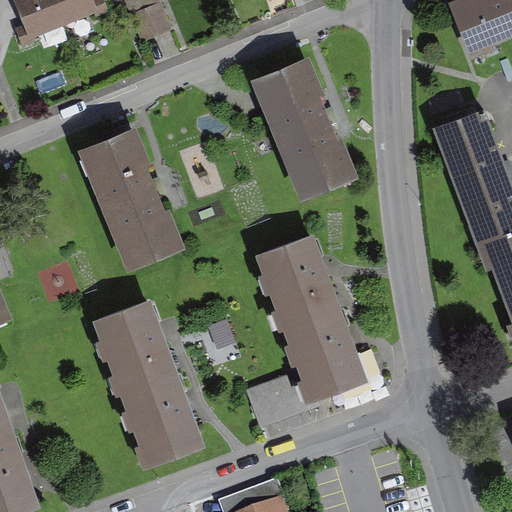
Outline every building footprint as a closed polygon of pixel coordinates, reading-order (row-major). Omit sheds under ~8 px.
[(51,0),(12,0),(28,41),(63,28),(51,0)] [(90,0),(51,0),(63,28),(97,15),(90,0)] [(158,38),(142,0),(125,0),(143,43),(158,38)] [(142,0),(158,38),(171,32),(157,0),(142,0)] [(511,0),(459,0),(447,5),(469,60),(511,42),(511,0)] [(306,59),(251,81),(300,202),(355,180),(306,59)] [(432,129),(476,246),(511,231),(511,183),(484,110),(432,129)] [(134,129),(76,153),(126,272),(184,248),(134,129)] [(511,231),(476,246),(511,340),(511,231)] [(254,257),(280,329),(339,308),(312,236),(254,257)] [(0,297),(0,326),(10,323),(0,297)] [(91,323),(118,396),(176,375),(149,301),(91,323)] [(280,329),(307,402),(365,380),(339,308),(280,329)] [(118,396),(146,470),(204,449),(176,375),(118,396)] [(285,381),(247,394),(260,431),(298,418),(285,381)] [(0,441),(13,437),(0,396),(0,441)] [(0,441),(0,511),(25,511),(37,508),(13,437),(0,441)] [(284,511),(281,501),(249,511),(284,511)]
